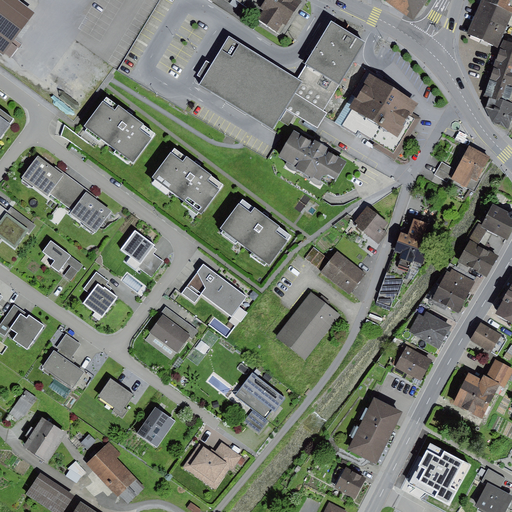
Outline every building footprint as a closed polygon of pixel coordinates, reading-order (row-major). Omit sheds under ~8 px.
[(0,0),(0,50),(3,53),(4,53),(11,43),(34,13),(17,0),(0,0)] [(234,0),(260,16),(264,10),(260,8),(265,0),(234,0)] [(302,1),(301,0),(265,0),(260,8),(264,10),(260,16),(258,19),(281,34),(302,1)] [(427,0),(384,0),(384,1),(414,20),(427,0)] [(511,0),(480,0),(466,34),(498,47),(508,24),(511,14),(511,0)] [(364,42),(330,22),(304,64),(305,65),(298,78),(229,36),(212,64),(203,79),(199,85),(270,132),(285,108),(317,127),(325,113),(322,111),(325,107),(342,79),(364,42)] [(499,48),(494,64),(511,69),(511,43),(504,40),(499,48)] [(18,48),(11,43),(4,53),(10,58),(18,48)] [(198,76),(203,79),(212,64),(206,61),(198,76)] [(511,69),(494,64),(489,80),(511,87),(511,69)] [(418,109),(369,80),(364,87),(366,88),(357,103),(356,102),(349,113),(398,142),(418,109)] [(487,97),(483,108),(505,116),(509,102),(511,103),(511,87),(489,80),(484,96),(487,97)] [(129,114),(106,97),(84,126),(133,162),(155,133),(129,114)] [(483,108),(492,123),(508,128),(511,117),(511,103),(509,102),(505,116),(483,108)] [(0,138),(15,119),(0,107),(0,138)] [(295,116),(286,110),(280,121),(288,126),(295,116)] [(313,143),(294,132),(280,156),(297,166),(296,168),(313,178),(313,176),(320,180),(323,176),(328,175),(336,179),(347,162),(326,150),(327,148),(315,140),(313,143)] [(197,165),(175,148),(153,177),(201,213),(223,184),(197,165)] [(494,159),(475,150),(459,180),(473,187),(477,179),(483,182),(494,159)] [(64,175),(38,156),(22,178),(48,197),(49,194),(64,175)] [(64,175),(49,194),(72,211),(87,192),(64,175)] [(113,211),(87,192),(72,211),(70,214),(96,233),(113,211)] [(265,216),(242,199),(221,228),(269,264),(291,235),(265,216)] [(511,211),(509,213),(493,204),(482,225),(488,229),(507,239),(511,230),(511,211)] [(11,207),(7,213),(29,230),(31,231),(36,225),(11,207)] [(388,223),(367,207),(355,222),(358,225),(357,227),(379,244),(388,233),(383,229),(388,223)] [(29,230),(7,213),(0,221),(0,237),(15,248),(29,230)] [(408,233),(400,231),(387,271),(405,277),(406,277),(411,262),(413,262),(413,260),(423,263),(430,243),(426,242),(432,224),(413,218),(408,233)] [(478,244),(488,229),(482,225),(478,223),(469,239),(470,240),(478,244)] [(155,245),(135,230),(120,250),(131,257),(127,263),(136,270),(138,267),(153,247),(155,245)] [(72,255),(51,240),(42,252),(54,261),(51,266),(59,272),(66,263),(71,256),(72,255)] [(499,255),(478,244),(470,240),(458,262),(460,263),(471,269),(487,277),(499,255)] [(157,250),(153,247),(138,267),(152,278),(164,262),(153,254),(157,250)] [(330,260),(314,248),(305,259),(322,271),(330,260)] [(366,273),(337,251),(330,260),(322,271),(320,273),(349,295),(366,273)] [(71,256),(66,263),(71,266),(78,272),(83,265),(71,256)] [(471,269),(460,263),(457,267),(469,273),(471,269)] [(247,297),(203,264),(186,286),(200,297),(202,294),(232,316),(239,307),(247,297)] [(448,272),(439,288),(465,302),(478,278),(469,273),(457,267),(454,265),(450,273),(448,272)] [(71,266),(64,276),(71,281),(78,272),(71,266)] [(405,277),(387,271),(379,295),(393,300),(396,294),(398,295),(405,277)] [(109,282),(97,272),(84,289),(90,294),(83,304),(103,318),(118,297),(110,291),(112,288),(107,284),(109,282)] [(511,284),(496,313),(511,322),(511,284)] [(186,286),(181,293),(195,304),(200,297),(186,286)] [(431,296),(429,301),(446,310),(448,307),(459,313),(465,302),(439,288),(435,297),(431,296)] [(340,316),(310,293),(275,337),(305,360),(340,316)] [(379,295),(376,303),(391,308),(393,300),(379,295)] [(27,318),(29,315),(14,305),(0,325),(0,332),(5,336),(10,329),(20,314),(27,318)] [(161,314),(163,315),(191,335),(194,338),(199,331),(166,307),(161,314)] [(247,312),(239,307),(232,316),(240,322),(247,312)] [(452,326),(427,313),(424,317),(419,314),(410,332),(414,334),(414,335),(439,349),(452,326)] [(27,318),(20,314),(10,329),(17,334),(13,340),(27,349),(44,326),(29,315),(27,318)] [(191,335),(163,315),(150,332),(151,333),(177,352),(177,353),(191,335)] [(502,335),(481,323),(471,340),(498,355),(506,340),(501,337),(502,335)] [(177,352),(151,333),(145,340),(171,360),(177,352)] [(81,345),(66,334),(57,348),(59,350),(57,353),(54,351),(42,367),(73,389),(85,372),(74,364),(76,360),(72,358),(81,345)] [(407,346),(416,351),(418,347),(409,343),(407,346)] [(210,348),(205,345),(201,350),(206,354),(210,348)] [(416,351),(407,346),(396,367),(422,380),(433,360),(416,351)] [(511,368),(495,360),(486,377),(501,384),(506,386),(511,373),(511,368)] [(482,380),(469,373),(453,404),(483,419),(501,384),(486,377),(484,375),(482,380)] [(289,399),(257,375),(241,395),(273,419),(289,399)] [(134,394),(110,378),(98,396),(115,408),(114,411),(122,417),(128,409),(125,407),(134,394)] [(36,399),(26,391),(9,414),(20,421),(36,399)] [(403,412),(374,397),(348,451),(376,465),(403,412)] [(155,408),(137,434),(157,448),(175,422),(155,408)] [(270,422),(254,411),(246,422),(261,434),(270,422)] [(67,434),(43,418),(24,446),(48,462),(67,434)] [(89,434),(81,443),(88,450),(97,441),(89,434)] [(121,455),(109,443),(86,464),(117,497),(119,495),(136,479),(117,459),(121,455)] [(214,453),(199,443),(183,467),(216,490),(230,469),(233,470),(242,457),(221,443),(214,453)] [(425,449),(411,477),(446,495),(460,467),(425,449)] [(76,462),(68,469),(70,471),(66,477),(77,484),(81,477),(86,473),(76,462)] [(366,478),(346,468),(345,470),(339,466),(335,474),(341,477),(335,489),(355,499),(366,478)] [(488,483),(500,490),(506,479),(488,469),(483,480),(488,483)] [(97,511),(40,474),(27,494),(54,511),(97,511)] [(145,488),(136,479),(119,495),(128,504),(145,488)] [(511,495),(500,490),(488,483),(476,506),(480,508),(478,510),(481,511),(505,511),(511,500),(511,495)] [(191,503),(187,508),(192,511),(200,511),(201,510),(191,503)] [(346,511),(347,511),(329,503),(324,511),(346,511)]
